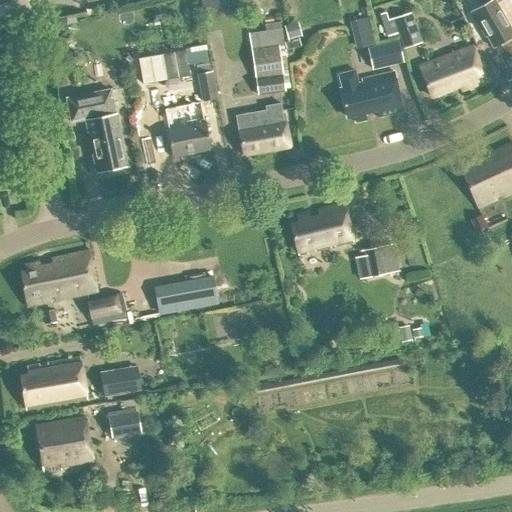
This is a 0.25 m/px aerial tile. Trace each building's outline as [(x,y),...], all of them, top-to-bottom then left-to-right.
[(505,27),(508,25),(496,3),(501,0),(480,0),(483,5),(471,12),(485,38),(488,36),(494,47),(511,37),(505,27)] [(387,38),(399,34),(394,18),(388,20),(386,13),(380,15),(387,38)] [(394,18),(399,34),(404,49),(421,43),(411,13),(394,18)] [(367,18),(350,22),(352,32),(369,28),(367,18)] [(302,37),(298,23),(284,27),(288,40),(302,37)] [(284,91),(283,88),(289,87),(281,30),(250,34),(259,95),(284,91)] [(298,39),(285,42),(287,51),(301,47),(298,39)] [(399,42),(368,49),(374,71),(404,64),(399,42)] [(208,62),(205,45),(185,49),(188,65),(208,62)] [(461,91),(486,82),(472,47),(419,67),(430,97),(459,86),(461,91)] [(203,102),(217,99),(210,63),(196,65),(203,102)] [(378,117),(403,112),(394,72),(361,80),(362,84),(358,85),(355,71),(338,75),(341,86),(339,86),(346,116),(354,115),(356,122),(366,120),(365,114),(376,111),(378,117)] [(115,114),(110,90),(109,90),(67,99),(72,123),(85,120),(92,151),(95,150),(100,171),(124,167),(119,145),(123,144),(116,114),(115,114)] [(264,106),(265,111),(235,116),(243,156),(290,147),(284,116),(283,116),(280,103),(264,106)] [(172,157),(211,149),(205,118),(179,123),(180,127),(167,130),(172,157)] [(511,192),(511,142),(487,154),(489,159),(480,163),(478,158),(466,163),(470,171),(462,175),(477,208),(496,199),(495,196),(501,194),(503,197),(511,192)] [(353,242),(344,204),(318,211),(320,218),(309,220),(307,213),(298,215),(299,223),(291,224),(298,255),(353,242)] [(469,220),(475,234),(487,229),(481,215),(469,220)] [(354,259),(358,279),(398,271),(393,244),(363,250),(364,257),(354,259)] [(97,292),(89,249),(51,258),(53,266),(40,269),(38,261),(24,264),(26,272),(20,273),(27,307),(97,292)] [(211,276),(155,286),(160,315),(216,305),(211,276)] [(93,325),(127,318),(121,293),(87,301),(93,325)] [(54,311),(42,314),(45,326),(57,324),(54,311)] [(398,330),(389,332),(391,342),(400,340),(401,343),(412,340),(409,326),(398,328),(398,330)] [(87,399),(80,358),(26,367),(28,375),(20,377),(26,410),(87,399)] [(340,391),(408,383),(406,363),(338,371),(340,391)] [(136,367),(100,373),(104,398),(140,392),(136,367)] [(136,413),(108,418),(111,438),(140,434),(136,413)] [(92,462),(84,417),(44,423),(45,431),(37,433),(44,472),(56,470),(55,468),(92,462)]
